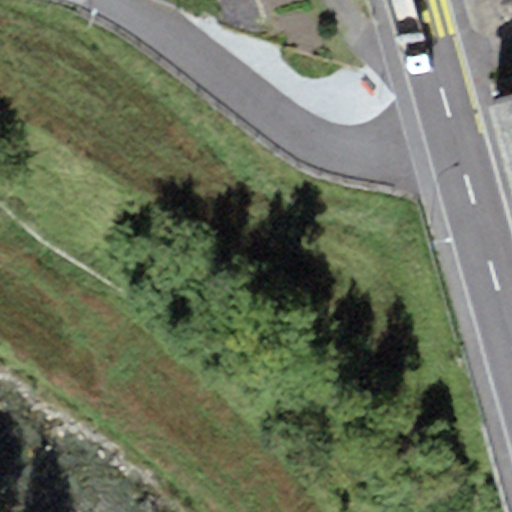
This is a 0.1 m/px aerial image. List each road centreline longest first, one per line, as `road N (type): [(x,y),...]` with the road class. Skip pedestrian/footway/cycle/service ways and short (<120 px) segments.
road 1 (residential): [(449,117),(90,0)]
road 2 (primary): [(511,336),(449,117)]
road 3 (primary): [(449,117),(416,0)]
